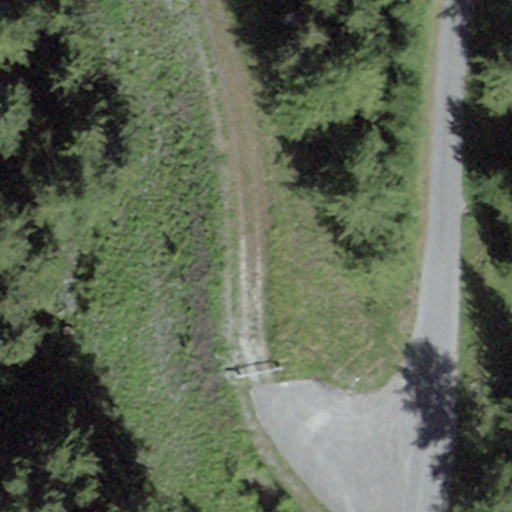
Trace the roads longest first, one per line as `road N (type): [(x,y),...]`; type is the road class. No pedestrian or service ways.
road 1 (track): [(425,492),(262,384),(242,179),(207,0)]
road 2 (unclassified): [(422,511),(461,0)]
